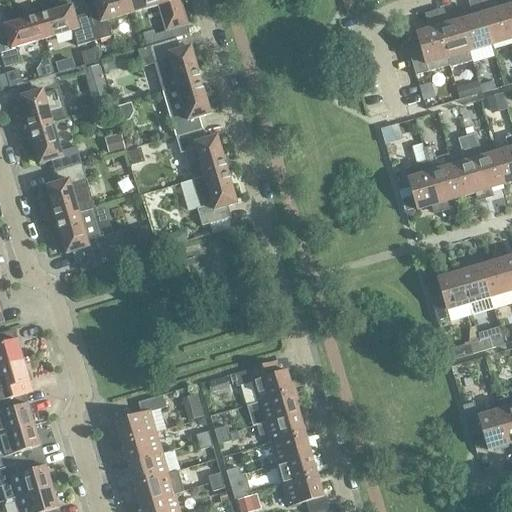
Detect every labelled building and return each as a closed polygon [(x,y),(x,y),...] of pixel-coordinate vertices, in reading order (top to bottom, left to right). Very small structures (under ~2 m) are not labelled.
[(134,14),(130,0),(95,0),(93,1),(97,12),(86,15),(94,42),(111,37),(107,22),(134,14)] [(179,0),(130,0),(134,14),(162,5),(169,31),(187,25),(179,0)] [(417,0),(394,0),(395,10),(418,9),(417,0)] [(476,0),(468,3),(472,18),(460,22),(469,53),(491,46),(482,15),(480,10),(477,0),(476,0)] [(487,0),(477,0),(480,10),(490,7),(487,0)] [(94,42),(86,15),(75,19),(72,7),(38,17),(45,40),(72,32),(77,47),(94,42)] [(511,40),(511,36),(504,9),(482,15),(491,46),(511,40)] [(45,40),(38,17),(4,27),(7,39),(0,40),(0,55),(4,69),(21,64),(17,48),(45,40)] [(438,28),(449,67),(450,69),(472,63),(469,53),(460,22),(438,28)] [(415,77),(449,67),(438,28),(416,35),(419,45),(407,49),(415,77)] [(154,65),(157,64),(165,92),(200,81),(190,48),(179,51),(176,40),(149,48),(154,65)] [(142,69),(154,65),(149,48),(137,51),(142,69)] [(58,74),(74,70),(71,59),(55,64),(58,74)] [(90,69),(100,108),(110,105),(98,66),(90,69)] [(19,71),(6,75),(10,89),(23,85),(19,71)] [(19,98),(29,132),(52,125),(68,121),(55,75),(28,83),(31,94),(19,98)] [(165,92),(174,120),(170,121),(175,138),(202,130),(199,119),(210,115),(200,81),(165,92)] [(493,82),(478,87),(481,94),(481,95),(495,91),(493,83),(493,82)] [(477,83),(469,85),(473,97),(481,94),(478,87),(477,83)] [(418,87),(423,103),(434,99),(430,84),(418,87)] [(501,95),(485,100),(490,116),(506,111),(501,95)] [(54,173),(81,165),(76,148),(61,153),(52,125),(29,132),(39,166),(51,162),(54,173)] [(202,130),(175,138),(180,155),(184,154),(192,181),(227,171),(217,137),(205,141),(202,130)] [(470,149),(484,198),(492,196),(491,190),(504,186),(495,155),(482,158),(475,134),(466,136),(470,149)] [(120,135),(107,139),(112,154),(124,151),(120,135)] [(484,198),(470,149),(466,136),(457,139),(465,164),(452,167),(461,198),(474,194),(476,200),(484,198)] [(511,136),(505,139),(508,151),(495,155),(504,186),(511,183),(511,136)] [(423,151),(426,162),(441,211),(449,208),(447,203),(461,198),(452,167),(448,156),(435,160),(432,148),(423,151)] [(416,210),(416,212),(431,207),(433,213),(441,211),(426,162),(417,165),(418,167),(404,171),(412,197),(401,200),(405,213),(416,210)] [(94,210),(86,182),(81,165),(54,173),(58,184),(46,188),(56,221),(92,211),(94,210)] [(227,171),(192,181),(200,209),(197,210),(202,228),(229,220),(225,209),(237,205),(227,171)] [(77,252),(81,263),(107,255),(102,238),(100,239),(92,211),(56,221),(66,255),(77,252)] [(134,257),(153,251),(146,226),(126,232),(134,257)] [(511,292),(511,258),(503,261),(511,292)] [(481,267),(493,310),(511,304),(511,292),(503,261),(481,267)] [(459,274),(468,305),(472,317),(493,310),(481,267),(459,274)] [(430,298),(437,323),(449,319),(447,311),(468,305),(459,274),(437,281),(441,294),(430,298)] [(10,332),(0,335),(0,368),(23,362),(16,341),(13,342),(10,332)] [(489,340),(479,342),(482,353),(492,350),(489,340)] [(473,355),(482,353),(479,342),(470,345),(473,355)] [(449,362),(462,358),(459,348),(446,352),(449,362)] [(0,392),(3,402),(20,397),(28,395),(25,384),(29,383),(23,362),(0,368),(0,392)] [(258,403),(258,404),(292,394),(286,372),(278,375),(275,364),(233,376),(236,388),(240,387),(246,407),(250,406),(258,403)] [(256,427),(264,425),(298,415),(292,394),(258,404),(258,403),(250,406),(256,427)] [(0,402),(0,436),(33,426),(27,405),(23,406),(20,397),(3,402),(0,402)] [(121,444),(156,434),(150,414),(166,409),(162,397),(138,404),(141,415),(115,423),(121,444)] [(203,421),(196,398),(181,402),(188,425),(203,421)] [(511,406),(508,408),(506,399),(497,402),(500,412),(510,445),(511,444),(511,406)] [(473,404),(462,407),(470,434),(481,430),(487,452),(510,445),(500,412),(478,418),(473,404)] [(298,415),(264,425),(256,427),(259,438),(267,435),(270,445),(304,435),(298,415)] [(33,426),(0,436),(0,470),(14,467),(14,466),(39,459),(36,449),(40,448),(33,426)] [(214,431),(216,439),(228,435),(226,428),(214,431)] [(195,437),(198,444),(210,441),(208,433),(195,437)] [(121,444),(127,465),(162,455),(156,434),(121,444)] [(228,435),(216,439),(218,446),(230,443),(228,435)] [(311,456),(304,435),(270,445),(276,466),(311,456)] [(210,441),(198,444),(200,452),(212,448),(210,441)] [(127,465),(133,486),(168,476),(162,455),(127,465)] [(317,477),(311,456),(276,466),(282,487),(317,477)] [(52,489),(45,467),(42,468),(39,459),(14,466),(14,467),(0,470),(0,488),(2,488),(6,502),(52,489)] [(272,479),(268,466),(247,472),(251,485),(272,479)] [(226,473),(228,480),(240,477),(238,469),(226,473)] [(208,478),(210,486),(222,482),(220,474),(208,478)] [(171,486),(168,476),(133,486),(140,506),(174,496),(182,494),(179,484),(171,486)] [(244,476),(240,477),(228,480),(234,501),(250,496),(244,476)] [(317,477),(282,487),(289,508),(323,498),(317,477)] [(222,482),(210,486),(212,493),(225,490),(222,482)] [(54,511),(58,510),(52,489),(6,502),(4,506),(6,511),(54,511)] [(221,504),(228,502),(226,493),(218,495),(221,504)] [(140,506),(141,511),(178,511),(174,496),(140,506)] [(254,511),(250,498),(237,502),(240,511),(254,511)]
